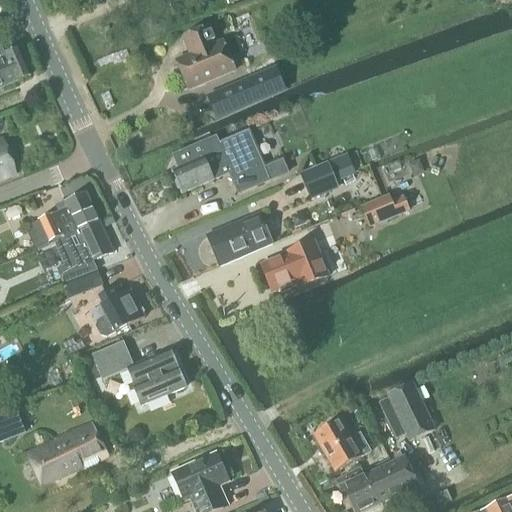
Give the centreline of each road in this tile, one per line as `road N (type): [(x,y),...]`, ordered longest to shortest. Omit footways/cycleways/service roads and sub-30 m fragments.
road 1 (residential): [(304,511),(97,160)]
road 2 (track): [(511,304),(252,427)]
road 3 (residential): [(97,160),(25,0)]
